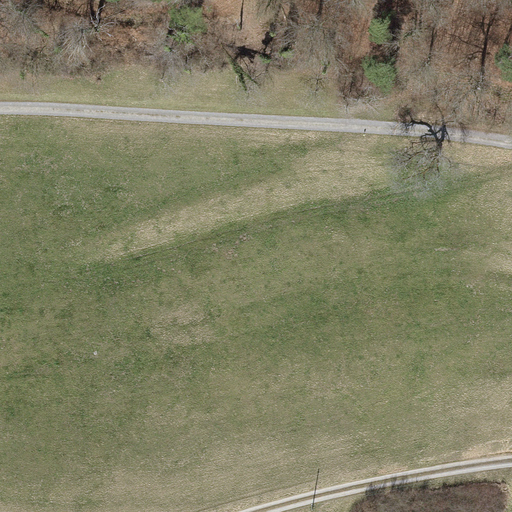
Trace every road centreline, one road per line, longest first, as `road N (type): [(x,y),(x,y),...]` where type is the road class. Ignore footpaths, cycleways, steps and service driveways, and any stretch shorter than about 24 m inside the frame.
road 1 (track): [(0,107),(511,140)]
road 2 (track): [(511,459),(260,511)]
road 3 (track): [(340,126),(396,97),(459,83),(511,87)]
